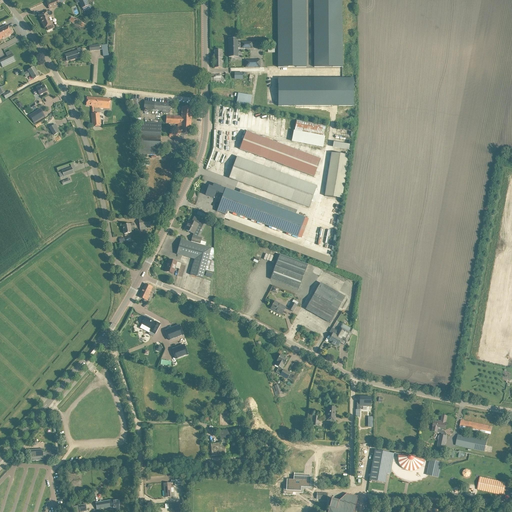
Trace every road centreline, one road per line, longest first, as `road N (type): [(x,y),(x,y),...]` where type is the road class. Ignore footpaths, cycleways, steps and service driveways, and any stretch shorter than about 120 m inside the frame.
road 1 (unclassified): [(140,276),(116,262),(84,136),(49,62),(4,0)]
road 2 (secondary): [(140,276),(202,148),(204,0)]
road 3 (unclassified): [(354,376),(247,319),(140,276)]
road 4 (unclassified): [(140,511),(138,424),(105,335)]
road 5 (unknown): [(205,68),(309,72),(308,0)]
road 6 (secondary): [(0,458),(105,335)]
road 7 (unclassified): [(511,412),(354,376)]
